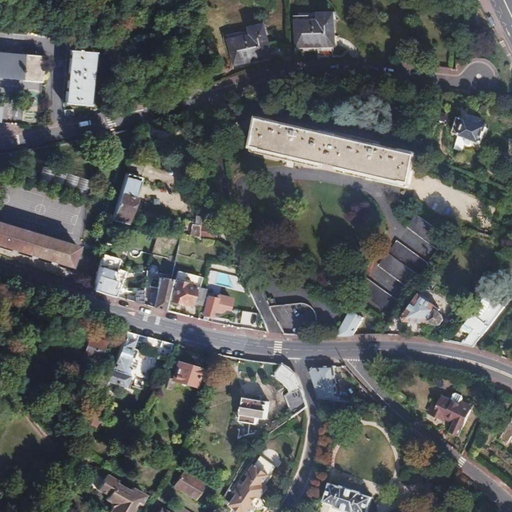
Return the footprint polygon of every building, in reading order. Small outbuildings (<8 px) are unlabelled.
[(332,45),(331,15),(297,15),(297,44),(332,45)] [(268,56),(262,27),(228,34),(233,63),(268,56)] [(0,52),(0,76),(27,79),(30,55),(0,52)] [(60,105),(83,107),(88,55),(65,52),(60,105)] [(197,80),(194,69),(185,72),(188,82),(197,80)] [(407,184),(414,155),(255,120),(249,149),(257,151),(258,152),(320,166),(321,166),(334,169),(335,169),(398,183),(400,183),(407,184)] [(477,144),(484,128),(463,120),(461,121),(458,120),(453,132),(456,134),(456,136),(464,139),(462,141),(463,144),(468,147),(470,141),(477,144)] [(126,223),(131,205),(134,206),(136,198),(133,197),(143,162),(128,158),(111,219),(126,223)] [(40,166),(35,183),(83,197),(88,180),(40,166)] [(202,224),(202,216),(193,215),(192,235),(201,237),(201,235),(202,224)] [(447,241),(418,217),(409,229),(438,252),(447,241)] [(75,245),(0,223),(0,245),(69,267),(75,245)] [(216,236),(217,225),(202,224),(201,235),(216,236)] [(427,266),(397,243),(378,266),(408,290),(427,266)] [(102,251),(91,289),(99,292),(116,297),(121,277),(114,275),(117,264),(104,261),(104,260),(106,252),(102,251)] [(197,288),(200,275),(177,270),(174,281),(192,286),(191,290),(195,291),(196,287),(197,288)] [(397,304),(361,276),(352,288),(387,316),(397,304)] [(164,310),(170,281),(158,278),(152,307),(164,310)] [(187,305),(191,290),(192,286),(174,281),(169,300),(170,301),(170,302),(171,304),(176,305),(177,304),(178,303),(187,305)] [(200,306),(204,290),(197,288),(196,287),(195,291),(191,303),(200,306)] [(228,311),(231,300),(216,296),(215,300),(204,297),(199,315),(211,318),(212,312),(217,313),(218,313),(221,313),(221,312),(223,310),(228,311)] [(436,313),(438,311),(419,296),(401,318),(402,322),(426,326),(427,326),(428,326),(428,324),(432,327),(439,328),(443,323),(441,317),(436,313)] [(470,347),(500,307),(485,296),(464,324),(471,330),(461,345),(470,347)] [(300,323),(300,308),(270,308),(270,301),(263,301),(274,323),(300,323)] [(350,335),(362,316),(352,310),(336,336),(350,335)] [(119,370),(124,358),(127,359),(130,358),(132,352),(132,350),(132,349),(131,348),(128,347),(131,340),(132,341),(135,334),(123,331),(104,379),(110,382),(112,377),(114,378),(118,369),(119,370)] [(85,336),(78,353),(97,360),(103,342),(85,336)] [(166,357),(172,342),(161,340),(156,353),(166,357)] [(266,375),(269,363),(241,357),(238,369),(266,375)] [(168,389),(172,378),(191,384),(196,367),(173,361),(170,372),(166,371),(161,387),(168,389)] [(299,386),(297,380),(295,376),(291,373),(283,367),(278,375),(279,379),(280,379),(289,386),(290,389),(292,391),(293,393),(294,395),(289,396),(291,409),(287,409),(288,418),(305,407),(304,405),(301,391),(299,386)] [(335,399),(337,367),(330,367),(311,368),(309,371),(315,393),(317,400),(338,403),(338,400),(335,399)] [(403,397),(389,384),(383,390),(390,397),(397,403),(403,397)] [(447,431),(456,436),(469,409),(457,404),(459,400),(459,398),(459,395),(454,393),(451,394),(448,399),(439,395),(435,404),(429,414),(441,420),(442,418),(443,415),(453,419),(451,422),(447,431)] [(262,420),(266,402),(241,397),(238,412),(232,411),(229,422),(235,424),(232,438),(244,434),(246,424),(253,425),(254,419),(262,420)] [(367,407),(367,401),(353,399),(352,405),(367,407)] [(471,405),(459,400),(457,404),(469,409),(471,405)] [(429,414),(435,404),(430,402),(425,412),(429,414)] [(62,426),(72,430),(78,416),(68,412),(62,426)] [(511,418),(496,439),(505,446),(510,439),(511,439),(511,418)] [(228,505),(237,511),(247,511),(265,488),(261,484),(274,466),(259,456),(233,492),(236,494),(228,505)] [(176,469),(167,484),(189,497),(198,482),(176,469)] [(104,496),(112,479),(109,478),(108,480),(105,479),(106,477),(101,475),(94,491),(104,496)] [(138,502),(143,493),(128,486),(127,489),(112,483),(113,480),(112,479),(104,496),(102,499),(108,502),(110,508),(107,511),(128,511),(131,506),(130,505),(132,500),(138,502)] [(366,511),(370,499),(360,495),(360,493),(341,487),(340,489),(328,485),(322,502),(334,506),(333,508),(343,511),(366,511)] [(157,505),(152,511),(189,511),(172,502),(167,511),(157,505)]
